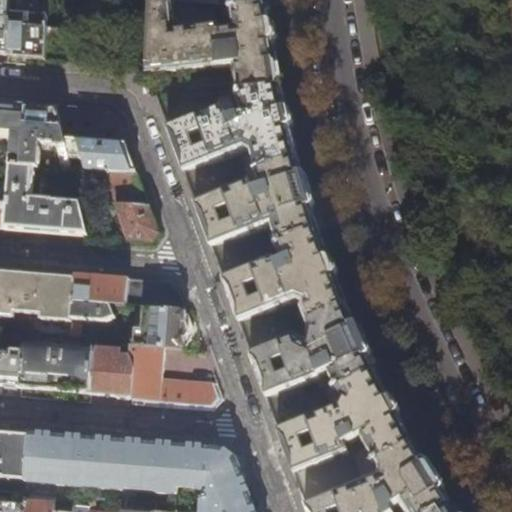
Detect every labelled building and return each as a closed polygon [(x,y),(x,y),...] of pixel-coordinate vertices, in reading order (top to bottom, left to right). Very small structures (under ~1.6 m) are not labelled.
[(0,0),(0,55),(9,56),(12,16),(13,0),(0,0)] [(260,9),(258,0),(220,0),(219,6),(260,9)] [(276,52),(270,10),(260,9),(219,6),(222,13),(231,13),(232,29),(222,30),(221,26),(174,29),(172,2),(152,1),(147,71),(147,76),(234,70),(278,64),(276,52)] [(48,20),(12,16),(9,56),(8,59),(22,60),(45,61),(48,20)] [(237,93),(282,89),(280,77),(278,64),(234,70),(235,80),(237,93)] [(237,93),(239,100),(243,118),(234,120),(231,106),(168,128),(184,173),(245,152),(252,156),(255,173),(298,161),(290,122),(282,89),(237,93)] [(20,165),(26,106),(19,105),(0,103),(0,149),(8,150),(7,164),(10,164),(20,165)] [(38,167),(40,145),(54,146),(54,148),(59,148),(66,147),(64,139),(57,109),(52,108),(26,106),(20,165),(35,167),(38,167)] [(124,138),(117,120),(113,117),(108,113),(57,109),(64,139),(126,144),(124,138)] [(137,175),(136,171),(140,170),(138,165),(134,166),(130,156),(126,144),(64,139),(66,147),(71,170),(105,172),(137,175)] [(305,184),(298,161),(255,173),(260,193),(257,194),(254,185),(196,205),(211,248),(271,227),(277,246),(319,232),(305,184)] [(88,237),(79,202),(32,198),(35,167),(20,165),(10,164),(7,204),(4,229),(37,232),(40,232),(44,233),(88,237)] [(137,175),(105,172),(126,234),(128,241),(151,243),(158,235),(152,217),(151,212),(149,207),(137,175)] [(57,190),(76,192),(74,184),(57,182),(57,190)] [(333,269),(319,232),(277,246),(282,261),(278,262),(276,256),(223,279),(239,323),(295,301),(304,305),(301,311),(306,321),(347,306),(333,269)] [(15,274),(0,273),(0,317),(14,318),(14,313),(41,315),(40,321),(72,323),(76,280),(36,276),(15,274)] [(128,307),(131,281),(124,280),(96,278),(76,276),(76,280),(72,323),(71,334),(80,335),(82,321),(106,323),(116,318),(111,305),(128,307)] [(131,281),(128,307),(143,308),(187,312),(180,294),(175,288),(170,284),(161,283),(152,282),(141,281),(131,281)] [(367,352),(347,306),(306,321),(310,330),(306,339),(304,334),(250,354),(267,399),(318,379),(321,384),(325,383),(321,375),(328,373),(336,390),(376,373),(367,352)] [(187,312),(143,308),(141,329),(135,329),(133,346),(163,349),(183,351),(185,332),(187,312)] [(25,344),(24,352),(21,389),(58,392),(91,395),(94,350),(25,344)] [(163,349),(133,346),(130,346),(129,358),(135,368),(133,398),(132,406),(140,406),(143,407),(143,402),(158,402),(212,407),(219,397),(216,387),(160,383),(163,349)] [(119,352),(94,350),(91,395),(127,398),(133,398),(135,368),(129,358),(123,357),(123,354),(119,354),(119,352)] [(11,355),(0,353),(0,386),(6,387),(16,388),(21,389),(24,352),(11,351),(11,355)] [(395,408),(376,373),(336,390),(341,400),(340,406),(278,430),(294,474),(354,453),(351,444),(362,440),(376,465),(413,443),(395,408)] [(0,479),(27,481),(31,436),(0,433),(0,479)] [(256,511),(252,499),(239,464),(237,460),(235,457),(231,453),(229,452),(226,451),(222,449),(85,438),(31,433),(31,436),(27,481),(26,494),(28,494),(57,496),(64,496),(178,505),(178,489),(192,490),(194,496),(195,499),(199,504),(201,506),(203,507),(202,511),(256,511)] [(391,511),(392,511),(401,506),(404,511),(442,511),(452,505),(442,491),(438,485),(429,471),(425,464),(413,443),(376,465),(379,471),(379,480),(305,506),(307,511),(391,511)] [(26,511),(27,503),(28,494),(26,494),(15,493),(13,505),(0,504),(0,511),(26,511)] [(62,511),(64,496),(57,496),(56,506),(55,511),(62,511)] [(55,511),(56,506),(27,503),(26,511),(55,511)]
